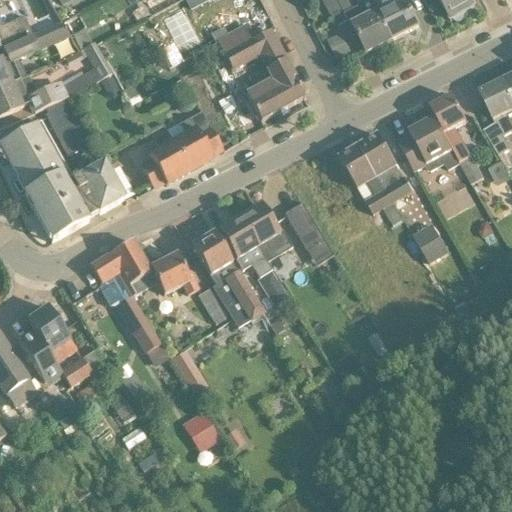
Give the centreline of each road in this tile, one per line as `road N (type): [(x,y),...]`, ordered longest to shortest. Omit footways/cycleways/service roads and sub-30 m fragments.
road 1 (tertiary): [(33,266),(67,264),(346,122)]
road 2 (tertiary): [(346,122),(511,42)]
road 3 (residential): [(283,0),(346,122)]
